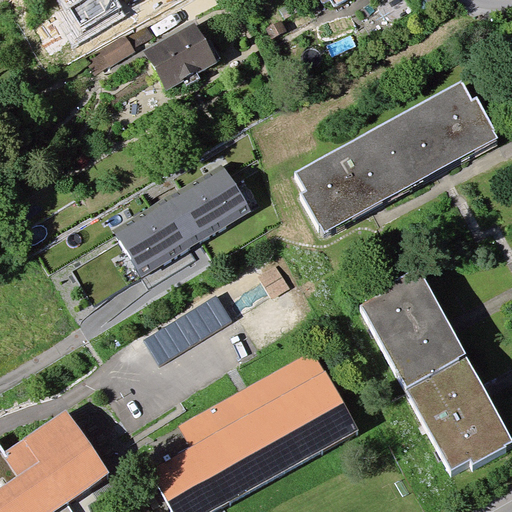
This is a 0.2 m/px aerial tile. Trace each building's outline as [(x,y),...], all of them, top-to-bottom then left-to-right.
[(116,4),(113,0),(67,0),(82,25),(116,4)] [(315,0),(322,11),(342,0),(315,0)] [(200,31),(151,59),(172,96),(222,69),(200,31)] [(98,51),(108,68),(134,53),(124,36),(98,51)] [(466,79),(301,172),(337,236),(503,143),(466,79)] [(252,222),(222,171),(112,235),(142,286),(252,222)] [(511,453),(511,432),(427,276),(366,308),(460,482),(511,453)] [(190,452),(148,474),(168,511),(223,511),(360,439),(314,354),(177,428),(190,452)] [(0,511),(69,511),(67,508),(108,481),(65,415),(0,458),(17,484),(0,494),(0,511)]
